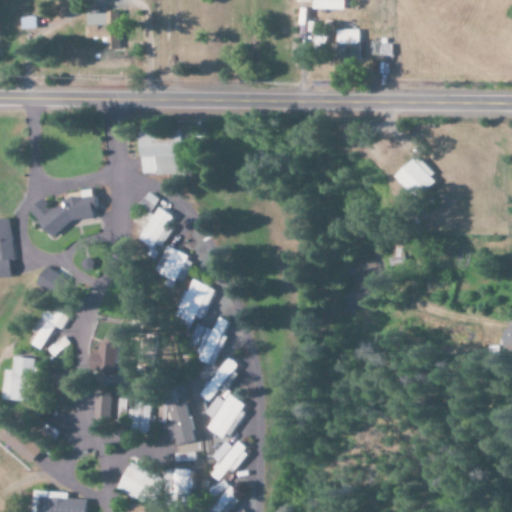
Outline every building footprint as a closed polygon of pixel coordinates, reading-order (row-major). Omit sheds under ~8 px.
[(88,39),(107,38),(108,50),(122,50),(121,13),(88,14),(88,39)] [(339,44),(362,45),(362,30),(339,30),(339,44)] [(372,41),(372,56),(381,56),(382,42),(372,41)] [(142,175),(186,174),(185,134),(141,135),(142,175)] [(412,171),(404,181),(424,198),(437,183),(416,165),(412,171)] [(51,206),(44,198),(30,210),(54,239),(75,222),(87,220),(101,208),(99,198),(93,190),(65,195),(67,204),(51,206)] [(141,205),(152,213),(161,200),(150,192),(141,205)] [(174,228),(171,226),(176,217),(162,208),(156,216),(154,215),(139,239),(159,252),(174,228)] [(0,220),(0,279),(15,279),(12,219),(0,220)] [(195,260),(168,246),(153,276),(175,286),(181,274),(186,278),(195,260)] [(176,314),(199,325),(215,290),(192,279),(176,314)] [(52,305),(29,340),(43,350),(62,322),(67,325),(71,318),(52,305)] [(231,322),(220,317),(213,331),(208,329),(195,359),(205,363),(199,376),(210,381),(216,367),(214,366),(227,337),(224,336),(231,322)] [(503,351),(511,351),(511,329),(504,329),(503,351)] [(95,353),(94,371),(120,372),(121,339),(103,338),(103,353),(95,353)] [(6,400),(35,401),(37,358),(15,357),(15,378),(6,378),(6,400)] [(199,392),(209,402),(224,386),(226,388),(235,379),(231,375),(240,366),(231,358),(199,392)] [(247,404),(232,394),(208,429),(224,439),(247,404)] [(101,420),(128,422),(130,397),(102,395),(101,420)] [(205,413),(213,419),(225,402),(216,396),(205,413)] [(133,409),(132,430),(154,431),(155,402),(140,402),(139,410),(133,409)] [(173,444),(198,440),(192,402),(171,405),(174,423),(170,424),(173,444)] [(0,435),(31,464),(44,450),(14,421),(0,435)] [(251,453),(238,441),(233,447),(226,441),(212,457),(219,464),(209,474),(218,482),(229,470),(232,473),(251,453)] [(148,502),(150,497),(160,501),(169,479),(131,464),(121,491),(148,502)] [(177,484),(193,484),(194,469),(178,469),(177,484)] [(210,491),(215,497),(229,485),(223,479),(210,491)] [(226,511),(243,496),(233,486),(216,503),(224,511),(226,511)] [(41,511),(88,511),(90,499),(70,499),(70,496),(42,495),(41,511)]
